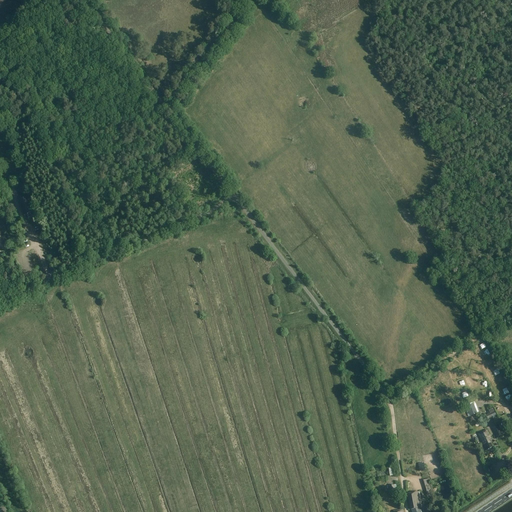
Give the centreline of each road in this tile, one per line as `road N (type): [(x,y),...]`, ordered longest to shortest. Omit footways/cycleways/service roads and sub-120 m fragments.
road 1 (unclassified): [(0,302),(233,194)]
road 2 (unclassified): [(386,396),(233,194)]
road 3 (unclassified): [(233,194),(82,0)]
road 4 (track): [(494,325),(386,396)]
